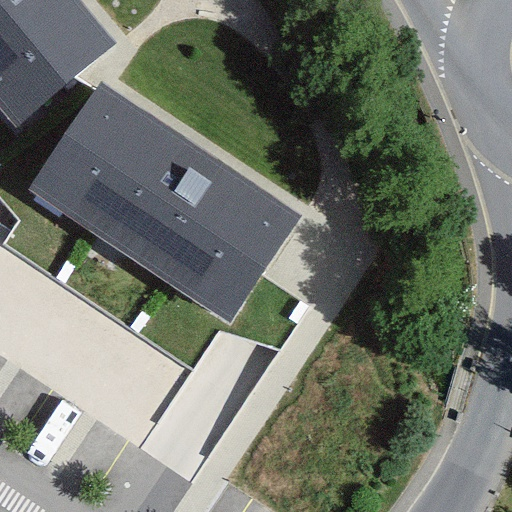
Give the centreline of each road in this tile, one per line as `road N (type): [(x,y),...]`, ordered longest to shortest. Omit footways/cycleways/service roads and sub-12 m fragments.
road 1 (tertiary): [(511,365),(453,511)]
road 2 (secondary): [(491,0),(480,29),(480,65),(491,99),(511,125)]
